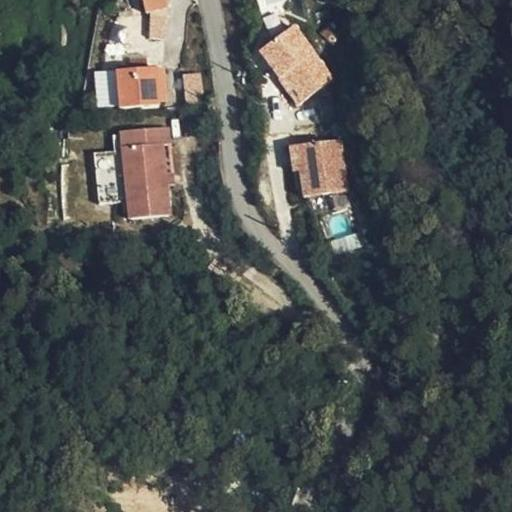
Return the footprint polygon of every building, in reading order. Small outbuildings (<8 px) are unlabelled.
[(117,0),(128,26),(146,19),(138,0),(117,0)] [(142,0),(146,12),(169,6),(167,0),(142,0)] [(148,39),(166,39),(167,11),(150,11),(148,39)] [(235,53),(255,82),(265,98),(274,92),(291,120),(302,113),(322,99),(285,43),(288,40),(276,24),(235,53)] [(146,97),(146,108),(158,107),(155,77),(100,83),(104,121),(141,117),(139,97),(146,97)] [(274,92),(265,98),(283,125),(291,120),(274,92)] [(100,144),(101,151),(109,209),(112,229),(152,225),(150,200),(145,157),(153,156),(151,137),(100,144)] [(109,209),(101,151),(88,153),(89,167),(71,168),(75,212),(109,209)] [(157,199),(153,156),(145,157),(150,200),(157,199)] [(278,188),(287,187),(287,164),(279,164),(278,188)] [(328,165),(310,165),(287,164),(287,187),(286,213),(294,214),(330,215),(328,165)]
